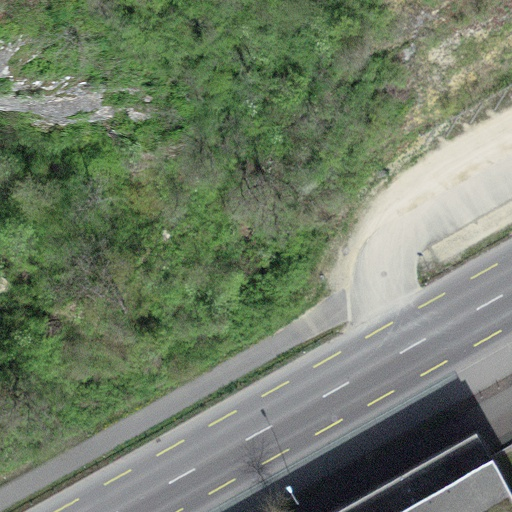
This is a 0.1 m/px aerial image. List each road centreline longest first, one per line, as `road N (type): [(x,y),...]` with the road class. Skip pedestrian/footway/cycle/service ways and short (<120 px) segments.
road 1 (track): [(0,497),(383,280)]
road 2 (primary): [(511,303),(142,511)]
